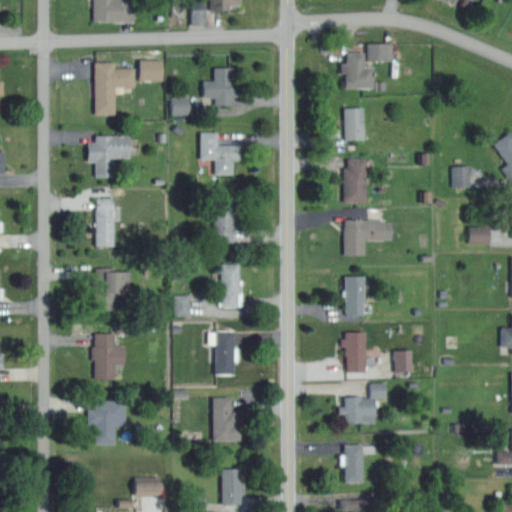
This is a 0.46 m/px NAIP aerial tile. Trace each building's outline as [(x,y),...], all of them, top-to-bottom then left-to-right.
[(89,0),(129,0),(129,21),(89,21),(89,0)] [(238,0),(239,3),(227,4),(227,8),(208,9),(208,0),(238,0)] [(364,61),(391,60),(391,43),(364,44),(364,61)] [(343,86),(343,74),(344,74),(344,72),(341,73),(341,61),(344,62),(345,51),(362,51),(362,66),(372,65),(372,86),(343,86)] [(162,81),(162,59),(133,60),(134,81),(162,81)] [(113,112),(93,111),(93,61),(113,61),(112,66),(132,66),(132,85),(113,85),(113,112)] [(218,65),(233,66),(232,77),(240,77),(240,94),(233,94),(233,103),(214,103),(214,95),(203,95),(203,79),(214,79),(214,65),(218,65)] [(343,138),(343,129),(339,129),(339,116),(342,116),(341,106),(361,105),(363,137),(343,138)] [(215,130),(216,144),(238,143),(238,157),(231,157),(231,173),(213,173),(212,157),(198,157),(197,130),(215,130)] [(511,178),(511,138),(509,140),(503,132),(487,143),(511,178)] [(128,133),(128,156),(112,156),(112,175),(94,175),(94,160),(88,160),(88,140),(93,140),(93,133),(128,133)] [(364,200),(341,200),(341,166),(345,166),(345,157),(364,157),(364,200)] [(468,166),(469,187),(449,188),(449,166),(468,166)] [(112,244),(94,244),(94,208),(95,208),(95,196),(111,196),(111,204),(118,204),(118,218),(112,218),(112,244)] [(232,240),(212,239),(212,196),(232,196),(232,240)] [(382,220),(389,220),(389,237),(382,237),(382,238),(362,239),(363,253),(342,253),(341,225),(343,225),(343,217),(361,217),(361,218),(382,218),(382,220)] [(463,244),(485,243),(485,227),(463,227),(463,244)] [(220,306),(219,262),(237,262),(237,278),(240,278),(240,283),(238,283),(238,291),(241,290),(241,306),(220,306)] [(113,308),(93,308),(93,288),(92,288),(92,276),(93,276),(93,266),(112,266),(112,270),(128,270),(128,291),(113,291),(113,308)] [(344,313),(343,294),(341,294),(340,289),(343,289),(342,274),(362,273),(362,278),(367,278),(367,291),(362,291),(363,299),(360,299),(361,312),(344,313)] [(172,316),(189,315),(188,295),(172,295),(172,316)] [(511,354),(510,354),(510,345),(500,345),(500,326),(511,326),(510,312),(511,312),(511,354)] [(232,328),(231,346),(236,346),(236,359),(232,359),(232,373),(213,372),(214,344),(206,343),(206,330),(213,330),(213,328),(232,328)] [(363,370),(345,370),(345,354),(343,354),(343,346),(339,346),(339,336),(343,336),(343,330),(363,330),(363,370)] [(113,378),(93,377),(93,358),(90,358),(91,344),(93,344),(93,331),(113,331),(113,343),(123,344),(122,364),(113,364),(113,378)] [(391,372),(411,371),(410,350),(390,351),(391,372)] [(373,421),(343,421),(343,412),(337,412),(337,405),(343,405),(343,395),(369,396),(369,381),(384,381),(383,396),(373,396),(373,398),(377,398),(377,405),(373,405),(373,421)] [(211,438),(211,396),(229,395),(229,411),(232,411),(232,422),(238,422),(238,438),(211,438)] [(113,442),(93,442),(93,423),(86,423),(85,407),(93,407),(93,399),(123,399),(123,423),(113,424),(113,442)] [(511,462),(495,462),(496,449),(510,450),(510,427),(511,427),(511,462)] [(342,480),(342,465),(339,465),(338,452),(342,452),(342,442),(361,442),(361,444),(373,444),(373,452),(361,452),(361,480),(342,480)] [(220,502),(220,467),(238,467),(238,481),(243,481),(243,493),(238,493),(238,502),(220,502)] [(128,483),(128,496),(153,495),(153,482),(128,483)] [(511,511),(495,511),(495,498),(510,498),(510,484),(511,484),(511,511)] [(371,498),(371,511),(351,511),(351,510),(340,510),(340,497),(371,498)]
